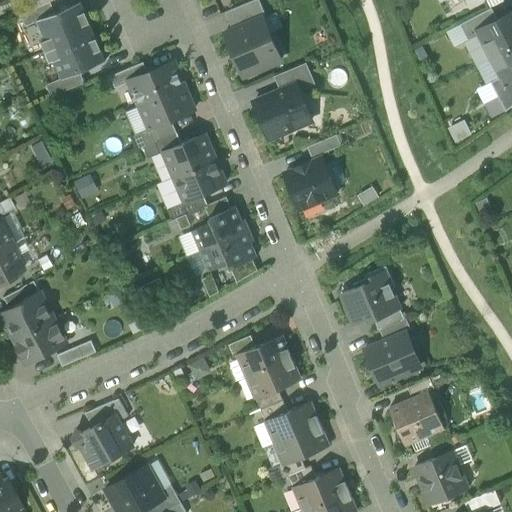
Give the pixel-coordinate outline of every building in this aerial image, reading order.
[(254,0),(226,12),(233,30),(263,17),(264,18),(267,16),(259,0),(254,0)] [(55,13),(51,1),(36,8),(21,14),(26,26),(37,21),(37,20),(55,13)] [(42,41),(46,51),(94,31),(81,2),(55,13),(37,20),(37,21),(45,40),(42,41)] [(461,24),(469,39),(479,34),(477,30),(498,19),(492,7),(461,24)] [(479,34),(491,58),(511,46),(511,12),(498,19),(477,30),(479,34)] [(225,33),(243,76),(282,60),(264,18),(263,17),(233,30),(225,33)] [(455,43),(467,37),(461,25),(449,31),(455,43)] [(106,61),(94,31),(46,51),(50,61),(54,60),(62,78),(62,79),(80,72),(106,61)] [(511,46),(491,58),(501,77),(504,82),(511,78),(511,46)] [(110,76),(115,88),(130,82),(130,81),(148,73),(143,62),(110,76)] [(130,82),(140,106),(185,87),(174,62),(148,73),(130,81),(130,82)] [(274,76),(281,91),(297,84),(300,90),(316,83),(307,62),(274,76)] [(47,84),(52,96),(85,82),(80,72),(62,79),(62,78),(47,84)] [(491,82),(506,111),(507,111),(511,106),(511,78),(504,82),(501,77),(491,82)] [(254,102),(269,138),(312,120),(300,90),(297,84),(281,91),(254,102)] [(194,110),(185,87),(140,106),(150,129),(171,120),(194,110)] [(138,134),(144,147),(177,133),(171,120),(150,129),(138,134)] [(182,144),(177,133),(144,147),(148,158),(164,151),(182,144)] [(164,151),(175,176),(215,159),(204,134),(182,144),(164,151)] [(307,147),(312,158),(342,145),(337,134),(307,147)] [(284,174),(299,209),(338,192),(323,158),(310,163),(309,162),(295,168),(296,169),(284,174)] [(226,184),(215,159),(175,176),(185,201),(203,194),(226,184)] [(170,208),(174,219),(177,218),(186,214),(205,206),(208,205),(203,194),(185,201),(170,208)] [(8,197),(0,201),(0,206),(4,213),(14,208),(8,197)] [(205,206),(210,217),(231,208),(227,197),(208,205),(205,206)] [(193,230),(202,250),(245,232),(240,221),(241,221),(235,206),(231,208),(210,217),(212,222),(193,230)] [(177,218),(182,229),(191,225),(186,214),(177,218)] [(0,250),(11,244),(0,223),(0,250)] [(249,242),(245,232),(202,250),(210,270),(229,262),(231,267),(252,258),(256,256),(250,242),(249,242)] [(0,281),(24,269),(11,244),(0,250),(0,281)] [(231,267),(237,282),(257,270),(252,258),(231,267)] [(365,275),(366,279),(384,271),(392,289),(395,287),(386,266),(365,275)] [(400,308),(392,289),(384,271),(366,279),(368,282),(355,288),(341,293),(354,323),(367,317),(369,321),(374,319),(400,308)] [(203,279),(210,296),(219,291),(212,275),(203,279)] [(354,284),(355,288),(368,282),(366,279),(354,284)] [(2,297),(8,308),(34,294),(40,291),(34,281),(2,297)] [(40,291),(34,294),(40,304),(48,306),(40,291)] [(54,319),(48,306),(40,304),(34,294),(8,308),(0,312),(0,314),(13,340),(54,319)] [(379,330),(380,329),(404,319),(400,308),(374,319),(379,330)] [(406,318),(404,319),(380,329),(385,340),(406,331),(411,329),(406,318)] [(67,343),(54,319),(13,340),(26,364),(67,343)] [(411,372),(409,367),(420,362),(406,331),(385,340),(365,349),(380,385),(394,379),(411,372)] [(229,344),(234,355),(238,354),(256,346),(251,335),(229,344)] [(238,354),(247,376),(292,357),(288,348),(282,335),(256,346),(238,354)] [(58,355),(63,365),(96,351),(91,340),(58,355)] [(296,366),(292,357),(247,376),(256,398),(279,389),(301,379),(295,366),(296,366)] [(422,367),(420,362),(409,367),(411,372),(422,367)] [(408,387),(413,398),(429,391),(435,389),(430,378),(408,387)] [(256,398),(261,409),(283,400),(279,389),(256,398)] [(400,430),(406,445),(445,428),(440,416),(445,414),(440,401),(434,403),(429,391),(413,398),(390,408),(396,422),(397,421),(401,430),(400,430)] [(85,413),(93,427),(115,414),(119,421),(129,416),(119,398),(85,413)] [(288,411),(283,400),(261,409),(266,420),(288,411)] [(266,420),(275,442),(320,423),(317,415),(316,415),(310,401),(288,411),(266,420)] [(94,468),(133,446),(119,421),(115,414),(93,427),(83,432),(77,429),(73,438),(75,444),(82,446),(94,468)] [(324,431),(320,423),(275,442),(285,464),(301,457),(329,446),(323,432),(324,431)] [(430,447),(435,458),(452,451),(457,449),(452,438),(430,447)] [(415,466),(430,503),(442,499),(447,501),(454,498),(456,493),(467,488),(452,451),(435,458),(415,466)] [(284,478),(289,475),(306,468),(301,457),(285,464),(279,467),(284,478)] [(106,489),(118,511),(138,511),(144,509),(165,497),(161,490),(147,466),(106,489)] [(311,466),(306,468),(289,475),(294,486),(316,477),(311,466)] [(294,486),(303,509),(348,489),(345,481),(344,481),(338,468),(316,477),(294,486)] [(17,511),(15,506),(1,481),(0,479),(0,511),(17,511)] [(5,480),(1,481),(15,506),(18,504),(5,480)] [(161,490),(165,497),(175,491),(171,485),(161,490)] [(352,498),(348,489),(303,509),(304,511),(356,511),(357,511),(351,498),(352,498)] [(479,511),(485,510),(501,504),(495,489),(465,502),(469,511),(479,511)] [(144,509),(145,511),(164,511),(181,503),(175,491),(165,497),(144,509)] [(186,511),(181,503),(164,511),(186,511)]
